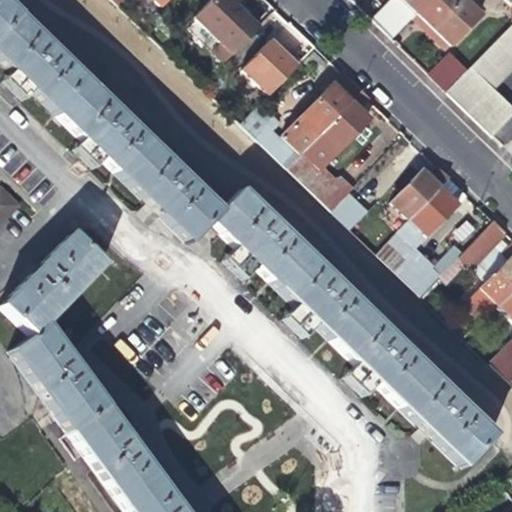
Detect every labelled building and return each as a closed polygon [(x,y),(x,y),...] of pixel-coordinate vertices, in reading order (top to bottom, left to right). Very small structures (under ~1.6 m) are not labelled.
[(106,0),(117,10),(126,0),(106,0)] [(147,0),(157,9),(165,0),(147,0)] [(237,6),(230,0),(211,0),(191,21),(217,46),(209,54),(221,66),(254,34),(242,22),(231,11),(237,6)] [(400,31),(412,18),(429,0),(393,0),(397,3),(384,15),(400,31)] [(475,19),(458,2),(455,0),(429,0),(412,18),(427,33),(446,51),(475,19)] [(487,94),(511,69),(511,0),(505,8),(511,14),(511,24),(461,76),(443,95),(489,140),(510,118),(487,94)] [(476,0),(495,18),(505,8),(497,0),(476,0)] [(0,37),(15,22),(0,6),(0,37)] [(0,66),(12,79),(42,107),(57,92),(70,104),(85,89),(15,22),(0,37),(0,66)] [(264,101),(298,66),(287,55),(282,59),(275,52),(267,44),(237,74),(264,101)] [(443,58),(425,77),(443,95),(461,76),(443,58)] [(325,90),(297,119),(277,138),(297,157),(358,96),(339,77),(325,90)] [(154,156),(85,89),(70,104),(57,92),(42,107),(70,135),(111,175),(127,159),(140,172),(154,156)] [(358,96),(297,157),(283,172),(327,215),(342,199),(347,194),(333,181),(328,184),(317,172),(347,141),(365,123),(356,115),(366,104),(358,96)] [(237,127),(283,172),(297,157),(277,138),(270,131),(274,126),(256,109),(237,127)] [(511,115),(510,118),(489,140),(500,151),(511,138),(511,115)] [(216,216),(154,156),(140,172),(127,159),(111,175),(144,207),(154,216),(186,247),(206,226),(216,216)] [(387,206),(404,223),(435,191),(426,183),(417,174),(387,206)] [(444,200),(454,190),(445,181),(435,191),(444,200)] [(448,204),(444,200),(435,191),(404,223),(415,233),(423,240),(453,209),(448,204)] [(0,224),(14,209),(0,195),(0,224)] [(237,195),(216,216),(206,226),(242,260),(269,287),(284,272),(294,282),(310,266),(237,195)] [(342,199),(327,215),(344,232),(346,233),(361,216),(342,199)] [(468,220),(451,231),(459,243),(476,232),(468,220)] [(403,244),(415,233),(404,223),(384,243),(394,253),(403,244)] [(502,236),(490,225),(474,242),(455,262),(467,273),(502,236)] [(0,307),(0,312),(27,340),(39,327),(97,268),(68,238),(28,278),(0,307)] [(394,253),(384,243),(371,258),(380,267),(394,253)] [(416,302),(441,276),(433,268),(430,271),(403,244),(394,253),(380,267),(416,302)] [(433,268),(441,276),(455,262),(446,252),(432,267),(433,268)] [(484,321),(494,311),(511,292),(511,266),(507,261),(476,292),(478,295),(468,305),(484,321)] [(369,324),(310,266),(294,282),(284,272),(269,287),(298,315),(328,344),(343,329),(354,339),(369,324)] [(511,292),(494,311),(511,327),(511,292)] [(361,376),(387,402),(402,387),(414,398),(429,383),(369,324),(354,339),(343,329),(328,344),(361,376)] [(69,368),(39,327),(27,340),(6,355),(62,433),(97,407),(69,368)] [(463,348),(504,388),(511,379),(511,342),(510,341),(494,357),(485,348),(477,348),(471,341),(463,348)] [(488,441),(429,383),(414,398),(402,387),(387,402),(417,431),(458,471),(488,441)] [(127,447),(97,407),(62,433),(119,510),(154,484),(127,447)] [(174,511),(154,484),(119,510),(119,511),(174,511)]
